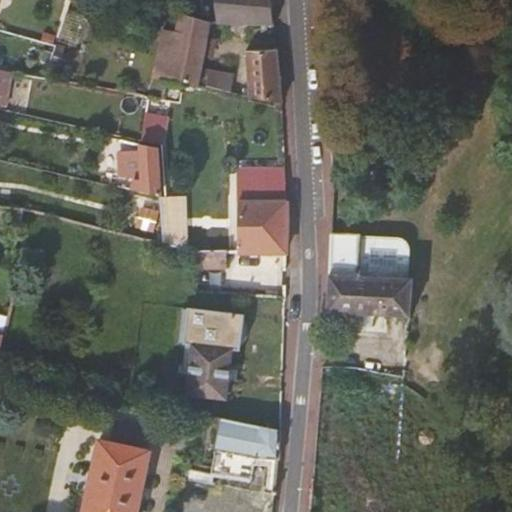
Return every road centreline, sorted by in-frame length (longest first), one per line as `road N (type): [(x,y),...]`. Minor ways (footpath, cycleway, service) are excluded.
road 1 (residential): [(295,0),(307,250),(290,511)]
road 2 (track): [(417,356),(461,323),(511,239)]
